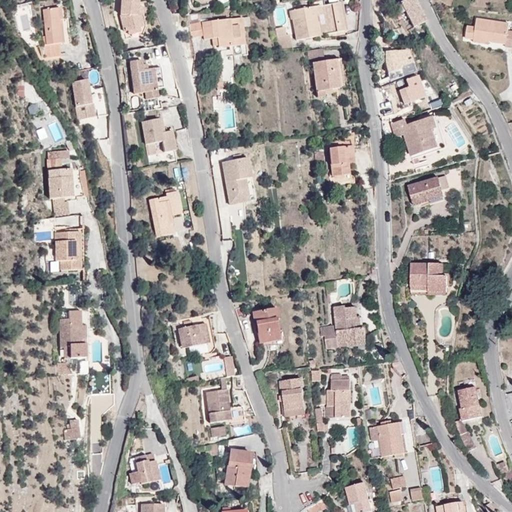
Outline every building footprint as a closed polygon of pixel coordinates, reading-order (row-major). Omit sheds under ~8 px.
[(144,31),(143,0),(122,0),(122,31),(144,31)] [(403,0),(414,21),(428,14),(421,0),(403,0)] [(58,2),(40,6),(48,39),(45,39),(48,53),(62,49),(59,35),(65,34),(58,2)] [(341,7),(325,9),(327,39),(343,38),(341,7)] [(327,39),(325,9),(315,10),(317,39),(327,39)] [(317,39),(315,10),(292,12),(293,20),(295,21),(297,33),(295,33),(295,41),(317,39)] [(511,27),(510,27),(511,18),(477,14),(477,22),(468,21),(466,38),(511,42),(511,27)] [(242,23),(204,27),(206,42),(220,41),(221,49),(245,46),(242,23)] [(133,94),(145,93),(145,104),(159,104),(157,59),(144,60),(144,54),(132,54),(133,94)] [(339,92),(337,63),(314,65),(318,94),(339,92)] [(411,71),(395,77),(407,102),(422,94),(411,71)] [(85,81),(69,83),(72,109),(79,108),(80,116),(92,115),(91,103),(88,102),(85,81)] [(223,128),(236,128),(235,115),(223,115),(223,128)] [(409,127),(411,149),(413,155),(436,148),(429,132),(437,130),(433,119),(409,127)] [(158,144),(154,120),(137,123),(144,156),(152,155),(151,145),(158,144)] [(158,144),(160,153),(174,151),(170,134),(161,135),(158,120),(154,120),(158,144)] [(409,127),(409,122),(394,127),(397,137),(404,134),(411,149),(409,127)] [(429,132),(436,148),(443,146),(437,130),(429,132)] [(335,171),(352,169),(351,161),(357,160),(355,144),(332,146),(335,171)] [(250,153),(223,156),(229,201),(256,197),(250,153)] [(324,156),(315,157),(317,166),(324,165),(324,156)] [(70,161),(56,162),(58,190),(71,189),(70,161)] [(58,190),(56,162),(33,165),(34,192),(58,190)] [(354,178),(352,169),(335,171),(336,180),(354,178)] [(429,197),(444,197),(443,183),(412,184),(413,203),(429,203),(429,197)] [(166,201),(177,199),(175,184),(164,186),(164,190),(146,192),(151,231),(170,229),(168,210),(166,201)] [(178,209),(177,199),(166,201),(168,210),(178,209)] [(62,223),(39,225),(41,236),(33,236),(36,265),(65,262),(62,223)] [(440,264),(411,264),(411,286),(428,286),(428,293),(448,293),(448,277),(444,277),(439,277),(440,264)] [(480,292),(482,285),(472,282),(470,289),(480,292)] [(428,295),(428,293),(428,286),(411,286),(411,295),(428,295)] [(348,347),(367,345),(365,328),(362,329),(361,317),(358,317),(357,308),(346,309),(346,307),(335,308),(337,328),(334,329),(334,326),(321,328),(322,336),(325,336),(327,349),(339,348),(339,344),(348,343),(348,347)] [(279,320),(277,309),(253,313),(254,322),(255,321),(259,343),(279,340),(276,320),(279,320)] [(60,319),(61,348),(64,348),(64,358),(86,358),(86,339),(89,339),(88,311),(69,311),(69,319),(60,319)] [(210,343),(206,323),(193,326),(191,320),(184,322),(185,327),(178,329),(182,348),(210,343)] [(226,377),(234,376),(231,357),(223,358),(226,377)] [(64,362),(64,375),(88,374),(87,362),(64,362)] [(320,371),(312,372),(313,381),(321,381),(320,371)] [(186,384),(199,381),(198,376),(185,378),(186,384)] [(210,423),(231,420),(225,378),(220,379),(222,390),(207,392),(210,423)] [(302,379),(282,381),(284,396),(279,396),(280,402),(284,402),(286,417),(306,415),(302,379)] [(336,418),(351,418),(351,391),(350,391),(350,380),(332,380),(332,390),(327,390),(327,407),(336,407),(336,418)] [(462,421),(483,417),(477,387),(459,391),(462,408),(460,409),(462,421)] [(233,408),(235,424),(245,423),(243,407),(233,408)] [(336,407),(327,407),(327,418),(336,418),(336,407)] [(66,441),(80,439),(77,420),(70,421),(70,424),(67,424),(67,429),(64,430),(66,441)] [(459,421),(455,422),(460,436),(468,432),(464,423),(461,424),(459,421)] [(324,423),(323,424),(317,424),(318,431),(319,431),(319,435),(325,435),(325,431),(324,431),(324,423)] [(404,454),(405,454),(402,435),(400,423),(392,424),(382,426),(370,427),(372,441),(380,440),(383,457),(381,457),(381,461),(390,460),(389,456),(395,455),(404,454)] [(225,426),(210,428),(212,437),(226,435),(225,426)] [(468,432),(460,436),(469,452),(476,448),(468,432)] [(218,455),(217,444),(209,445),(211,456),(218,455)] [(230,450),(225,484),(246,488),(252,454),(230,450)] [(140,483),(140,484),(159,480),(153,454),(145,456),(147,461),(136,463),(138,472),(129,473),(132,485),(140,483)] [(501,474),(509,472),(505,462),(498,464),(501,474)] [(406,487),(404,476),(391,479),(394,489),(406,487)] [(372,511),(365,483),(346,488),(350,505),(348,506),(349,511),(372,511)] [(411,490),(413,501),(424,500),(422,488),(411,490)] [(392,503),(403,501),(401,490),(390,492),(392,503)] [(322,499),(307,507),(309,511),(318,511),(330,506),(322,499)] [(465,511),(464,503),(437,507),(437,511),(465,511)] [(488,511),(494,511),(496,511),(491,503),(485,506),(488,511)]
